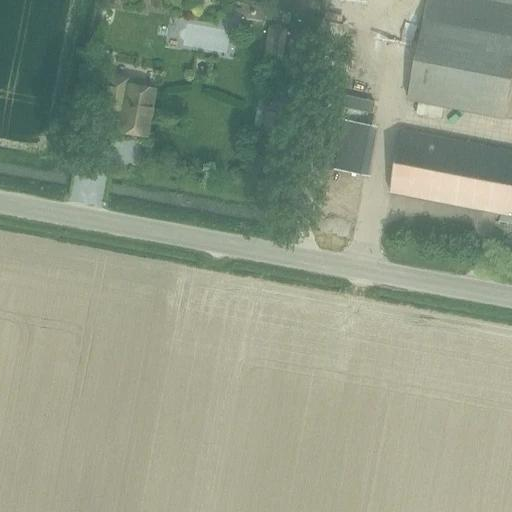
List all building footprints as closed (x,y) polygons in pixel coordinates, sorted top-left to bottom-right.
[(511,0),(429,0),(410,102),(418,103),(444,108),(452,109),(459,111),(483,115),(485,116),(508,120),(511,99),(511,0)] [(294,16),(292,26),(316,31),(318,20),(294,16)] [(268,27),(264,59),(283,61),(288,30),(268,27)] [(96,71),(111,74),(114,56),(99,54),(96,71)] [(117,131),(147,136),(155,90),(127,85),(128,79),(109,76),(104,107),(121,110),(117,131)] [(339,96),(337,107),(338,107),(372,114),(374,103),(339,96)] [(260,139),(278,143),(283,115),(266,112),(260,139)] [(392,193),(511,216),(511,153),(404,132),(392,193)]
